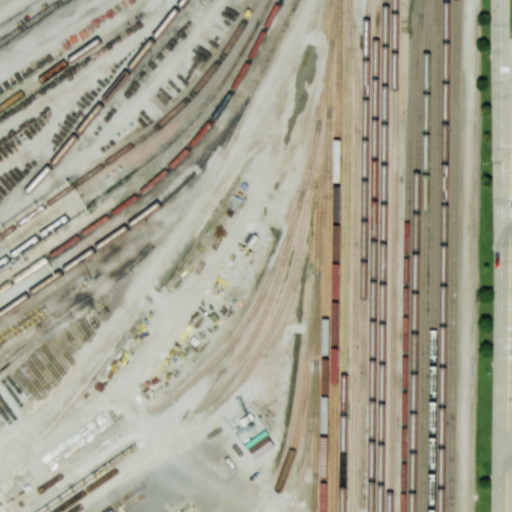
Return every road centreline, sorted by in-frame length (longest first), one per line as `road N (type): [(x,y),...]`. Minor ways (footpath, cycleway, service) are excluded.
road 1 (secondary): [(507,511),(510,134)]
road 2 (secondary): [(498,0),(510,134)]
